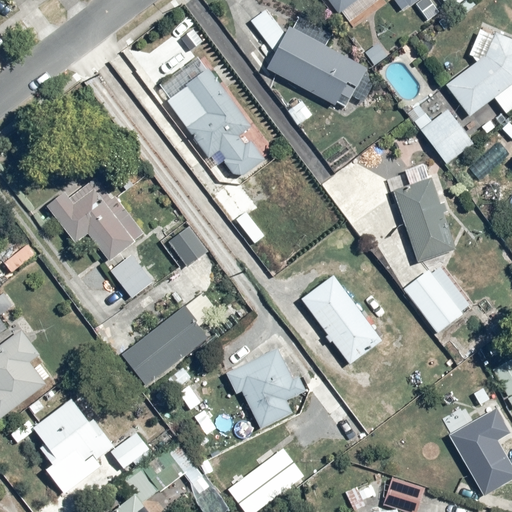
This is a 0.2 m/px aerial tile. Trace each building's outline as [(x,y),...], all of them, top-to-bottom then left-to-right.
[(328,0),(348,25),(379,0),(328,0)] [(390,0),(400,13),(419,0),(390,0)] [(461,0),(442,0),(450,9),(461,0)] [(252,20),(273,55),(266,68),(345,111),(367,71),(291,30),(284,30),(266,8),(252,20)] [(468,57),(479,61),(446,85),(468,116),(493,98),(503,112),(511,105),(511,39),(481,24),(468,57)] [(205,66),(164,98),(209,155),(191,169),(235,226),(268,200),(246,172),(277,149),(255,120),(250,124),(205,66)] [(312,116),(301,101),(286,112),(297,127),(312,116)] [(472,144),(447,110),(420,130),(445,164),(472,144)] [(455,250),(426,162),(402,170),(406,182),(392,186),(417,262),(455,250)] [(91,170),(46,205),(75,243),(87,234),(108,261),(141,236),(125,215),(91,170)] [(208,250),(189,224),(167,241),(185,266),(208,250)] [(153,281),(131,253),(109,271),(131,298),(153,281)] [(436,332),(462,314),(470,308),(465,301),(437,263),(403,288),(436,332)] [(332,341),(349,363),(380,340),(333,276),(301,299),(326,332),(325,333),(325,334),(324,335),(324,336),(324,337),(325,338),(325,339),(326,340),(327,341),(328,341),(329,342),(330,342),(331,342),(332,341)] [(0,334),(23,319),(3,290),(0,292),(0,334)] [(217,312),(199,290),(124,353),(150,384),(206,338),(197,328),(217,312)] [(39,356),(20,331),(0,346),(0,417),(45,383),(30,363),(39,356)] [(304,391),(275,343),(228,371),(262,429),(291,412),(286,402),(304,391)] [(343,403),(323,376),(307,389),(327,415),(343,403)] [(31,428),(42,443),(37,447),(51,465),(45,469),(63,494),(98,467),(93,461),(112,447),(92,419),(88,422),(70,398),(31,428)] [(443,418),(451,433),(447,435),(482,495),(511,477),(511,467),(495,439),(508,432),(494,408),(471,422),(462,407),(443,418)] [(149,449),(136,432),(110,451),(123,469),(149,449)] [(146,511),(141,505),(183,475),(165,450),(123,480),(134,495),(112,511),(146,511)] [(385,506),(397,509),(412,511),(417,511),(423,486),(391,479),(385,506)]
